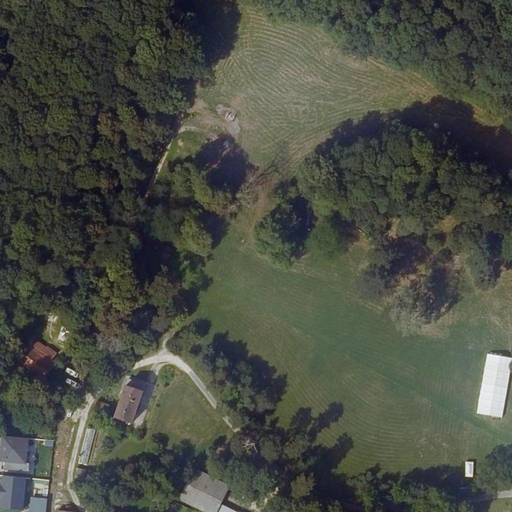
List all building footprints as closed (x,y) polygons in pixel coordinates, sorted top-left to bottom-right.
[(55,366),(30,348),(20,361),(44,380),(55,366)] [(127,430),(142,389),(124,383),(111,421),(119,423),(118,426),(127,430)] [(89,414),(103,419),(107,408),(92,403),(89,414)] [(82,470),(94,435),(84,432),(76,459),(73,467),(82,470)] [(28,463),(31,440),(0,436),(0,447),(5,448),(4,461),(8,462),(11,462),(10,471),(31,473),(32,464),(28,463)] [(191,469),(189,472),(178,495),(212,511),(225,486),(196,472),(191,469)] [(78,486),(82,475),(71,472),(68,482),(78,486)] [(191,511),(212,511),(178,495),(174,504),(191,511)]
